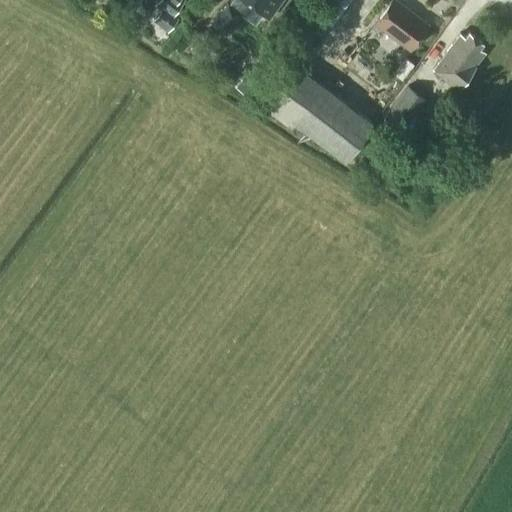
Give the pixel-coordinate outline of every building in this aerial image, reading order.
[(154,7),(160,12),(152,22),(167,33),(177,20),(173,18),(184,2),(181,0),(158,0),(159,0),(154,7)] [(232,0),(230,4),(228,3),(213,24),(228,34),(243,13),(241,12),(248,2),(264,13),(273,0),(232,0)] [(391,0),(374,22),(410,50),(428,26),(394,0),(391,0)] [(197,9),(190,19),(198,25),(204,17),(205,15),(197,9)] [(312,28),(295,51),(305,58),(322,35),(312,28)] [(485,54),(479,50),(484,44),(468,32),(464,37),(459,34),(432,70),(459,89),(485,54)] [(254,56),(250,62),(260,68),(263,63),(254,56)] [(290,58),(257,102),(289,126),(293,121),(344,160),(373,121),(368,116),(290,58)] [(249,67),(237,84),(249,93),(261,75),(249,67)] [(394,81),(401,86),(409,76),(401,70),(394,81)] [(409,88),(384,120),(401,133),(425,100),(409,88)]
